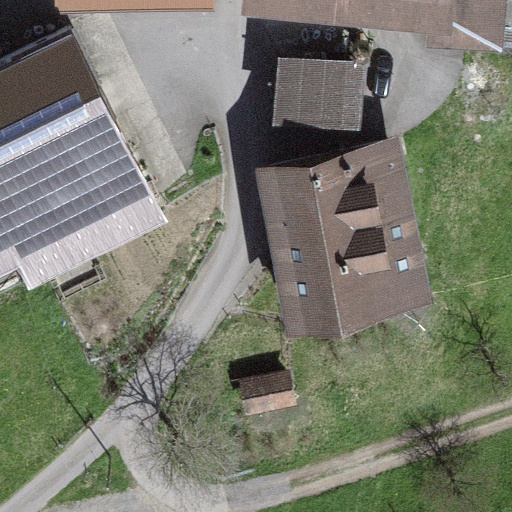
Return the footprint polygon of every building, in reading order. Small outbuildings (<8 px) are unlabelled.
[(247,0),(246,10),(433,28),(431,47),(501,54),(506,0),(247,0)] [(73,30),(0,67),(0,271),(15,264),(28,289),(169,216),(73,30)] [(368,63),(278,56),(273,121),(363,127),(368,63)] [(283,160),(257,165),(292,331),(435,301),(401,135),(283,160)] [(297,402),(289,366),(240,377),(248,413),(297,402)]
